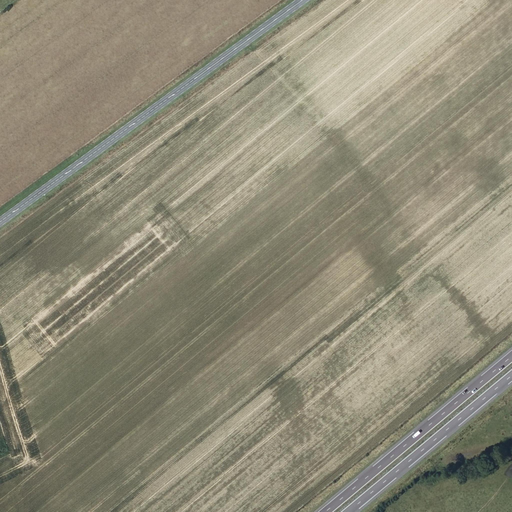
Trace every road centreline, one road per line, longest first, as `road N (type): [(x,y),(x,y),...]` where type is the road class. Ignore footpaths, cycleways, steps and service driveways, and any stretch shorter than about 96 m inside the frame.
road 1 (secondary): [(302,0),(0,222)]
road 2 (motorway): [(511,356),(323,511)]
road 3 (motorway): [(349,511),(511,375)]
